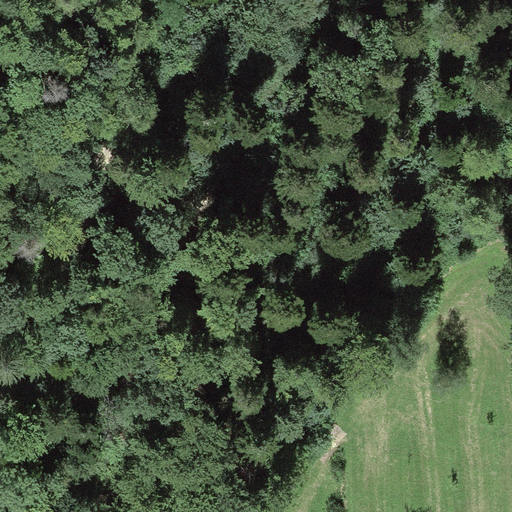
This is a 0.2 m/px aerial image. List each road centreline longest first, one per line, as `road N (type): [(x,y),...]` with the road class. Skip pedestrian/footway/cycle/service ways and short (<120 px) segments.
road 1 (track): [(328,0),(261,90),(161,268),(100,511)]
road 2 (track): [(232,0),(180,69),(118,122),(36,346),(0,402)]
